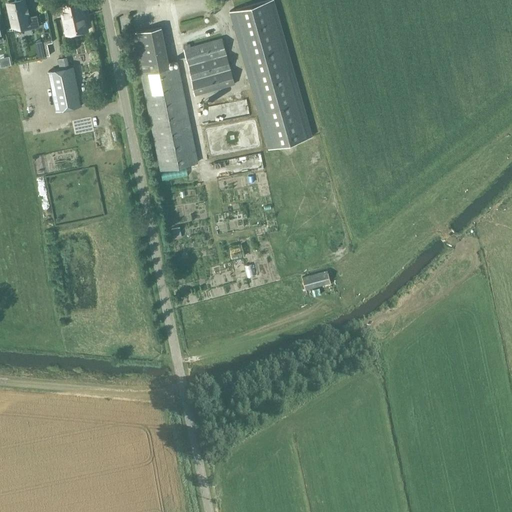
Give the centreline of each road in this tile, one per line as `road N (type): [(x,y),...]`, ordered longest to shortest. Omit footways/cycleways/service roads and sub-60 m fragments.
road 1 (unclassified): [(210,511),(102,0)]
road 2 (track): [(0,379),(183,388)]
